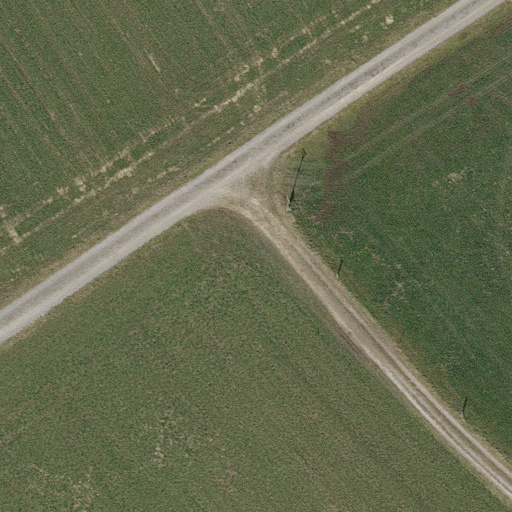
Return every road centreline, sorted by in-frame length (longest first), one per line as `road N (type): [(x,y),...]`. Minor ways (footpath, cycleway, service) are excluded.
road 1 (track): [(511,479),(442,426),(239,179)]
road 2 (track): [(239,179),(501,0)]
road 3 (track): [(239,179),(0,326)]
